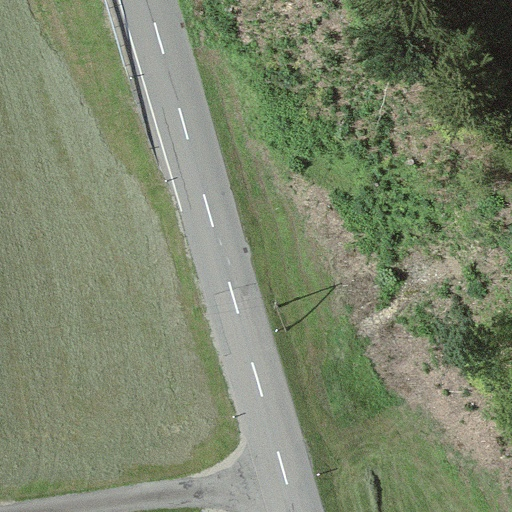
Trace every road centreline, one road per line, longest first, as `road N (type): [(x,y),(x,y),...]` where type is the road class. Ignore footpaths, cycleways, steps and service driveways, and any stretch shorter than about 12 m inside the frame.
road 1 (tertiary): [(149,0),(298,511)]
road 2 (track): [(58,511),(291,485)]
